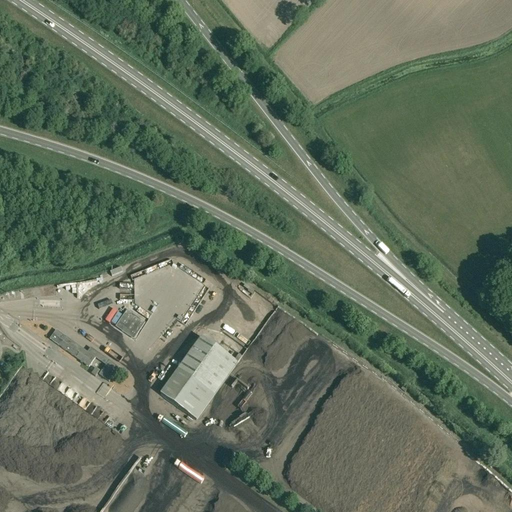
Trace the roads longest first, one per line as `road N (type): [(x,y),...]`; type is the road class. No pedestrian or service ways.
road 1 (primary): [(0,131),(202,206),(511,402)]
road 2 (primary): [(439,317),(191,119),(20,0)]
road 3 (primary): [(439,317),(179,0)]
